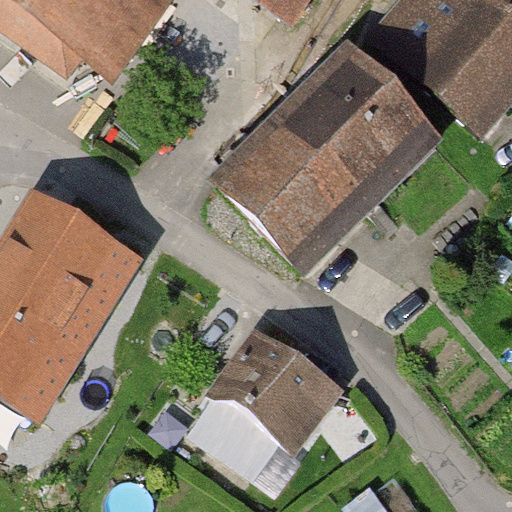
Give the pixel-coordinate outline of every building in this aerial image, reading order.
[(0,0),(0,3),(123,83),(176,0),(251,0),(302,32),(323,0),(0,0)] [(511,0),(482,0),(473,11),(459,0),(423,0),(378,53),(483,142),(511,108),(511,0)] [(444,160),(348,62),(209,197),(305,296),(444,160)] [(0,281),(0,383),(47,412),(122,290),(29,234),(0,281)] [(335,396),(259,345),(194,441),(253,481),(275,449),(291,459),(335,396)] [(385,511),(374,497),(354,511),(385,511)]
